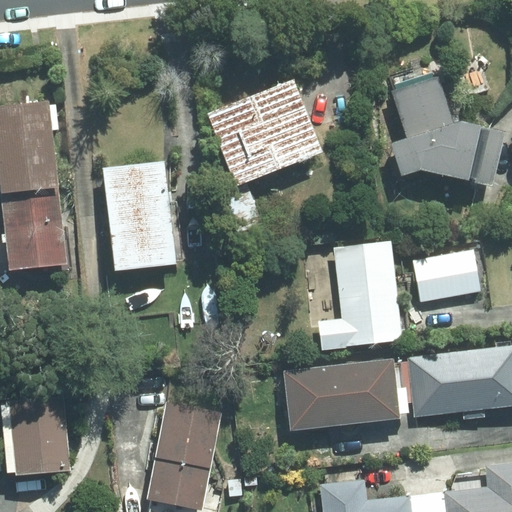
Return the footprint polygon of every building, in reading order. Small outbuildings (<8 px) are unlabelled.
[(470,180),(481,125),(452,118),(437,75),(392,90),(407,136),(395,140),(404,169),(417,164),(416,169),(470,180)] [(236,183),(324,149),(295,76),(207,111),(236,183)] [(69,262),(50,100),(0,106),(0,164),(12,268),(69,262)] [(116,268),(178,262),(168,161),(106,168),(116,268)] [(264,223),(251,186),(222,196),(236,234),(264,223)] [(403,339),(392,239),(334,246),(341,318),(317,321),(321,351),(345,348),(345,345),(403,339)] [(475,250),(414,262),(421,303),(483,291),(475,250)] [(511,342),(409,354),(415,415),(511,403),(511,342)] [(403,414),(396,354),(286,366),(292,426),(403,414)] [(70,469),(63,396),(1,402),(8,471),(17,471),(17,474),(70,469)] [(202,506),(221,409),(165,398),(146,495),(150,496),(147,511),(196,511),(197,505),(202,506)] [(445,489),(448,511),(511,511),(511,459),(488,463),(490,483),(445,489)] [(246,488),(260,487),(259,476),(246,477),(246,488)] [(242,493),(239,477),(227,478),(229,495),(242,493)] [(325,511),(416,511),(414,494),(369,499),(366,477),(322,482),(325,511)]
